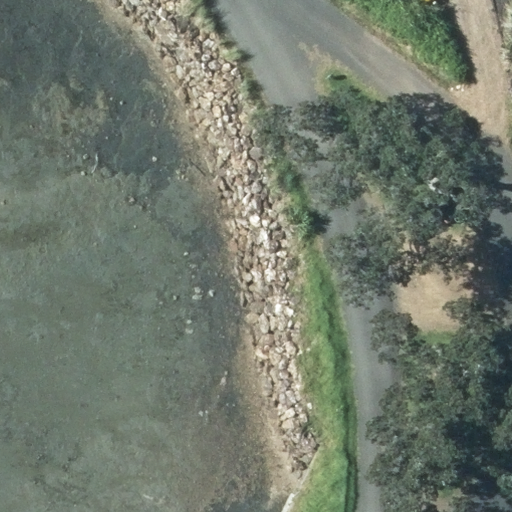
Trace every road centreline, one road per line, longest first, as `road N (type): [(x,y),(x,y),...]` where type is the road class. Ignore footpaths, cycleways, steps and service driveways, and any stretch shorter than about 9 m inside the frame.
road 1 (unclassified): [(378,511),(378,372),(351,235),(293,89),(246,0)]
road 2 (unclassified): [(291,0),(400,65),(502,173),(511,207)]
